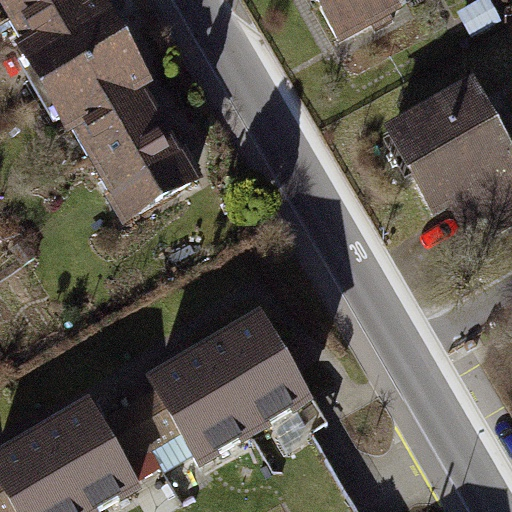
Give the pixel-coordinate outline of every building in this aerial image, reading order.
[(0,0),(0,10),(14,37),(82,0),(0,0)] [(139,98),(85,0),(82,0),(14,37),(69,136),(139,98)] [(296,0),(331,71),(415,30),(400,0),(296,0)] [(139,98),(69,136),(116,224),(187,186),(139,98)] [(511,191),(470,109),(387,150),(434,244),(462,230),(480,267),(511,250),(511,191)] [(254,317),(201,346),(253,441),(268,433),(301,414),(306,412),(254,317)] [(196,472),(253,441),(201,346),(144,376),(196,472)] [(81,403),(34,428),(79,511),(109,511),(134,499),(81,403)] [(79,511),(34,428),(0,446),(0,492),(10,511),(79,511)] [(170,481),(136,497),(143,511),(182,511),(185,511),(170,481)]
